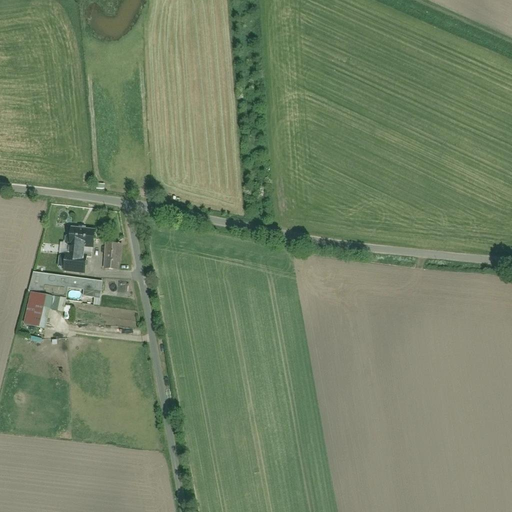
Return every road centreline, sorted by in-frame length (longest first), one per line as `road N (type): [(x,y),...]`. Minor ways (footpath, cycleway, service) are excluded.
road 1 (residential): [(511,264),(388,253),(129,206)]
road 2 (residential): [(183,511),(129,206)]
road 3 (residential): [(129,206),(0,187)]
